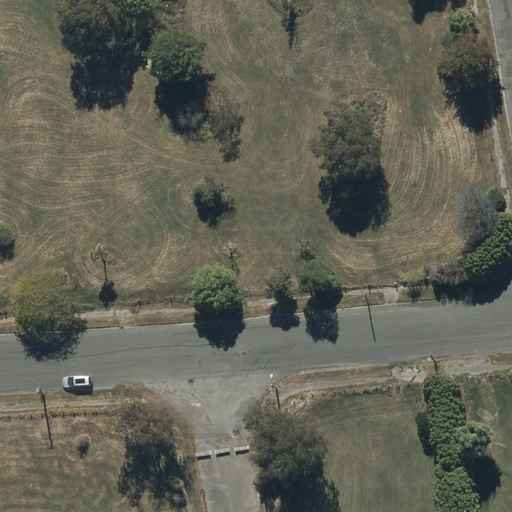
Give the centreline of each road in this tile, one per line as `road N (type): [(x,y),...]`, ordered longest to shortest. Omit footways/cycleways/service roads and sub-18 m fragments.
road 1 (residential): [(0,364),(511,318)]
road 2 (track): [(240,511),(215,349)]
